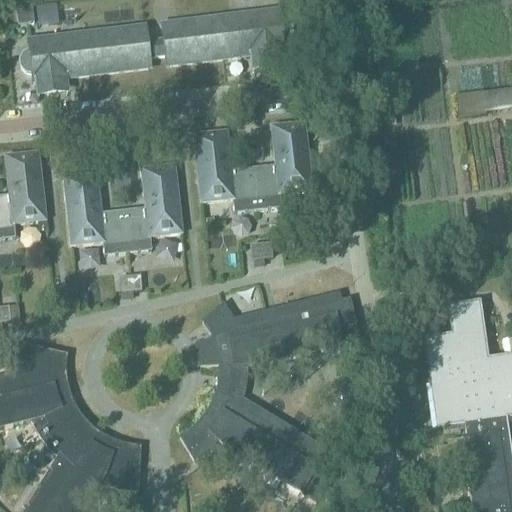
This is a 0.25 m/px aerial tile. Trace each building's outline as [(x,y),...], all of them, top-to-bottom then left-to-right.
[(15,11),(17,28),(34,26),(32,9),(15,11)] [(282,54),(281,45),(287,42),(290,36),(289,29),(285,24),(278,23),(278,22),(265,24),(264,19),(238,22),(237,18),(161,28),(163,42),(165,59),(166,68),(240,59),(240,53),(249,52),(250,65),(281,61),(280,54),(282,54)] [(165,59),(163,42),(145,44),(143,30),(67,39),(68,42),(41,46),(42,50),(29,52),(29,53),(23,56),(19,62),(20,69),(25,74),(31,75),(33,84),(35,84),(35,91),(66,87),(64,75),(74,74),(74,79),(148,70),(147,61),(165,59)] [(225,134),(192,138),(199,206),(231,202),(233,216),(280,211),(279,197),(311,194),(303,126),(270,130),(274,168),(230,173),(225,134)] [(0,242),(14,241),(13,227),(45,223),(37,156),(4,159),(8,198),(0,198),(0,242)] [(96,177),(62,181),(70,248),(102,245),(103,259),(150,254),(149,240),(181,236),(173,168),(140,172),(144,211),(100,215),(96,177)] [(270,246),(251,248),(252,263),(272,261),(270,246)] [(139,279),(119,281),(121,296),(141,294),(139,279)] [(218,373),(218,378),(218,384),(216,391),(214,398),(211,405),(207,412),(203,418),(198,425),(193,430),(186,435),(179,439),(193,462),(203,455),(210,449),(216,444),(222,450),(316,505),(337,469),(329,465),(333,458),(240,403),(243,392),(244,381),(244,370),(253,370),(338,349),(339,354),(359,349),(347,302),(341,304),(339,297),(232,324),(222,308),(202,325),(208,333),(210,336),(212,341),(194,349),(199,369),(218,367),(218,373)] [(422,343),(435,433),(464,429),(466,443),(463,443),(463,449),(472,511),(511,511),(511,358),(487,363),(479,306),(447,310),(451,339),(422,343)] [(0,326),(10,325),(8,310),(0,310),(0,326)] [(130,495),(137,496),(139,450),(133,450),(126,449),(119,447),(112,444),(104,440),(99,437),(94,433),(88,428),(83,423),(80,418),(76,413),(73,408),(70,401),(66,389),(65,382),(65,377),(65,373),(65,367),(66,358),(17,347),(16,363),(16,377),(0,380),(0,432),(31,425),(36,434),(42,444),(50,453),(57,461),(26,511),(85,511),(100,488),(108,491),(116,493),(123,494),(130,495)] [(351,511),(355,507),(338,497),(330,510),(333,511),(351,511)]
